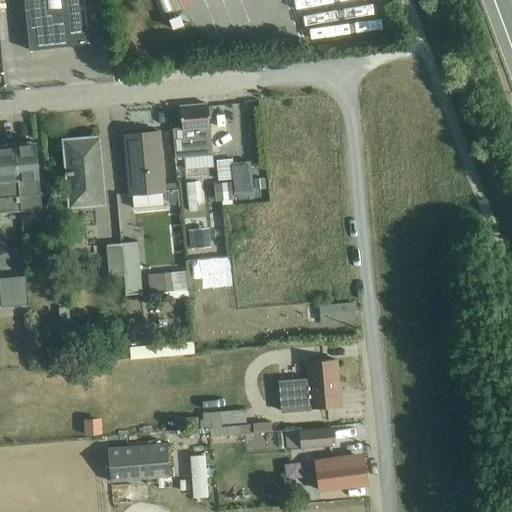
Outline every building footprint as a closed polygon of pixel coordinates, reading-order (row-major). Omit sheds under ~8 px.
[(24,0),(29,51),(89,44),(84,0),(24,0)] [(213,167),(208,105),(181,107),(182,128),(172,129),(175,158),(183,158),(184,170),(213,167)] [(212,112),(215,140),(232,139),(229,110),(212,112)] [(132,210),(179,206),(178,189),(165,191),(160,132),(124,135),(130,196),(131,196),(132,210)] [(100,137),(63,140),(69,210),(106,207),(100,137)] [(16,144),(22,212),(42,211),(36,143),(16,144)] [(0,213),(22,212),(16,144),(0,145),(0,213)] [(232,159),(216,161),(218,181),(234,179),(236,198),(254,196),(251,162),(233,164),(232,159)] [(186,182),(189,212),(199,210),(198,203),(202,202),(200,181),(186,182)] [(231,183),(214,184),(216,202),(222,202),(223,205),(233,204),(231,183)] [(189,231),(191,250),(210,248),(209,230),(189,231)] [(125,275),(128,307),(143,306),(138,243),(122,244),(125,275)] [(125,275),(122,244),(106,245),(109,277),(125,275)] [(187,271),(147,274),(148,293),(188,290),(187,271)] [(0,295),(1,308),(28,305),(26,277),(0,278),(0,295)] [(321,323),(355,319),(353,303),(320,306),(321,323)] [(71,342),(69,308),(59,308),(62,342),(71,342)] [(193,342),(132,348),(132,358),(194,352),(193,342)] [(281,412),(340,407),(336,360),(305,363),(307,378),(279,381),(281,412)] [(201,428),(210,428),(220,427),(220,425),(246,423),(245,410),(203,414),(203,419),(200,418),(201,428)] [(198,428),(198,418),(175,419),(175,429),(198,428)] [(84,436),(103,435),(101,419),(83,420),(84,436)] [(272,432),(271,422),(220,427),(210,428),(211,437),(272,432)] [(330,428),(287,432),(288,450),(333,447),(330,428)] [(208,429),(186,431),(186,441),(209,439),(208,429)] [(171,477),(168,443),(107,448),(111,483),(171,477)] [(205,453),(190,453),(191,498),(206,498),(205,453)] [(319,491),(368,484),(365,460),(336,464),(335,459),(314,461),(319,491)] [(485,511),(484,490),(468,491),(468,511),(485,511)]
